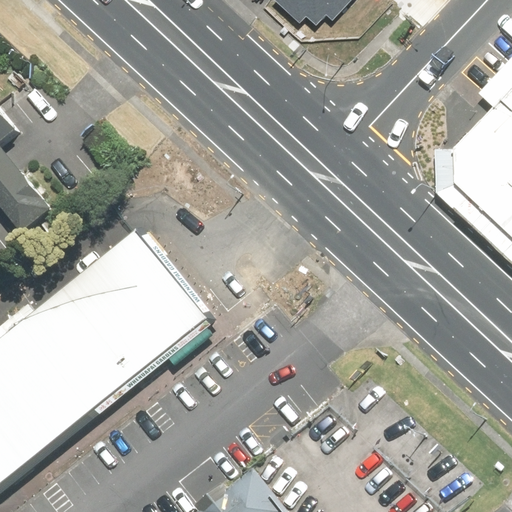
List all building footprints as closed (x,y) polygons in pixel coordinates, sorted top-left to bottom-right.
[(293,0),(310,15),(315,9),(324,18),(336,4),(340,8),(348,0),(293,0)] [(511,94),(461,151),(462,188),(511,235),(511,94)] [(0,110),(0,215),(22,243),(60,213),(21,166),(8,149),(22,138),(0,110)] [(0,351),(0,491),(216,320),(147,235),(0,351)] [(292,511),(295,510),(261,467),(205,511),(292,511)]
